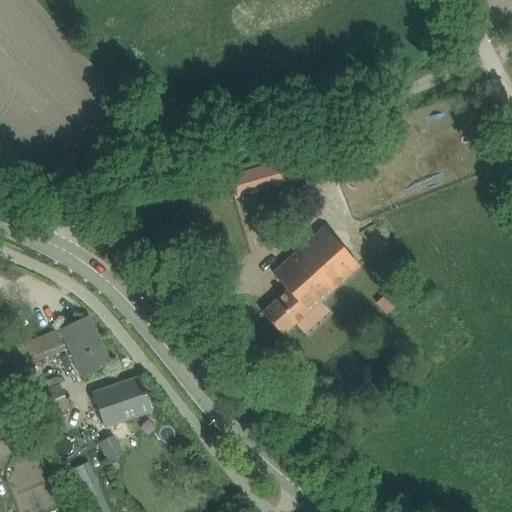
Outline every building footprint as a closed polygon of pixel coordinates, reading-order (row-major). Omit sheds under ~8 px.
[(307,154),(289,160),(292,172),(295,181),(313,175),(307,154)] [(228,177),(235,199),(259,192),(256,183),(292,172),(289,160),(228,177)] [(263,314),(281,335),(358,266),(324,228),(273,275),(288,291),(263,314)] [(109,365),(90,316),(65,326),(85,375),(109,365)] [(33,364),(64,351),(57,330),(3,352),(18,388),(21,387),(39,422),(69,408),(59,384),(44,390),(33,364)] [(139,377),(91,394),(103,427),(151,410),(139,377)] [(66,474),(83,511),(110,511),(88,464),(66,474)]
